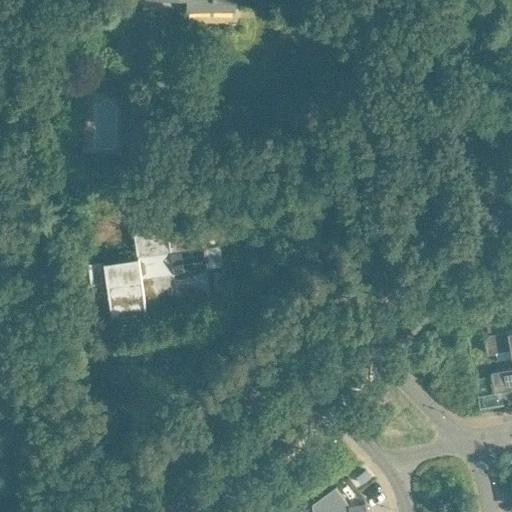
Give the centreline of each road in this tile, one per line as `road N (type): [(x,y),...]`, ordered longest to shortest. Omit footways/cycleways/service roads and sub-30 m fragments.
road 1 (tertiary): [(370,338),(511,201)]
road 2 (tertiary): [(189,511),(308,396)]
road 3 (residential): [(462,430),(370,338)]
